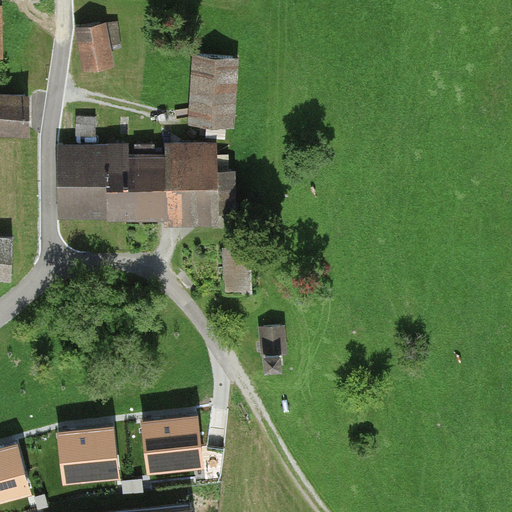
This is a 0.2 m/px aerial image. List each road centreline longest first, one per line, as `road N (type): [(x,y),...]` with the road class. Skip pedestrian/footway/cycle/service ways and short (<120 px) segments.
road 1 (residential): [(0,311),(54,278),(106,260),(159,272),(218,344)]
road 2 (track): [(218,344),(291,473),(324,511)]
